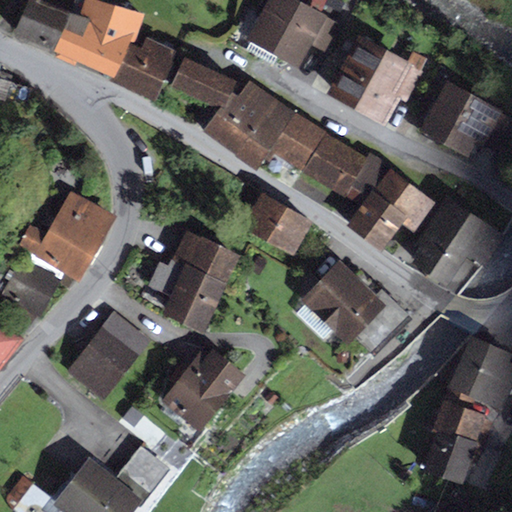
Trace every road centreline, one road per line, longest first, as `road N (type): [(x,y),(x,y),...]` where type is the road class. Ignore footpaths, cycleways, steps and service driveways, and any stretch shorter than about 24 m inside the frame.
road 1 (residential): [(58,82),(93,86),(153,117),(445,304),(505,331),(511,322)]
road 2 (residential): [(0,388),(96,281),(124,237),(131,195),(119,148),(58,82)]
road 3 (residential): [(511,200),(272,81)]
